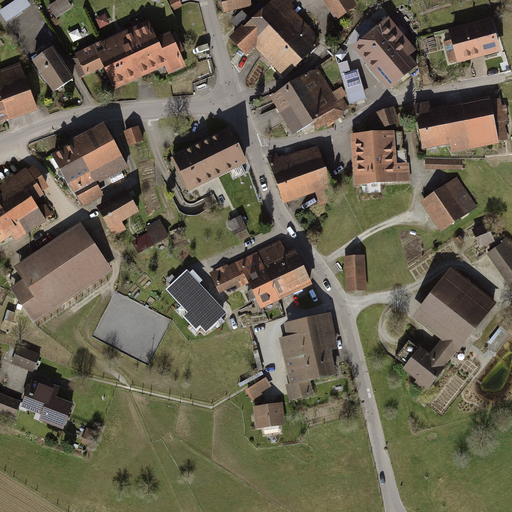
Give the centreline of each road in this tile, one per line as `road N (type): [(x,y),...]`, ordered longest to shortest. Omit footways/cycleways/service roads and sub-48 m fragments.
road 1 (tertiary): [(253,147),(275,205),(346,315),(393,511)]
road 2 (unknown): [(497,276),(467,258),(346,315),(277,325),(265,345),(272,386)]
road 3 (residential): [(253,147),(332,133),(392,102),(503,78)]
road 4 (tertiary): [(234,101),(84,116),(0,144)]
road 5 (unknown): [(51,41),(130,175),(73,211)]
road 6 (unknown): [(316,0),(327,21),(324,47),(234,101)]
